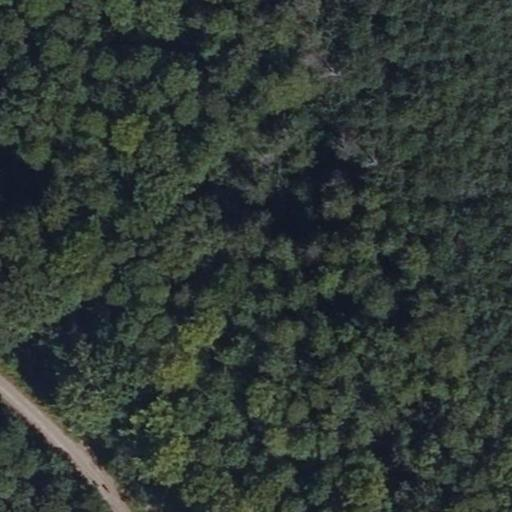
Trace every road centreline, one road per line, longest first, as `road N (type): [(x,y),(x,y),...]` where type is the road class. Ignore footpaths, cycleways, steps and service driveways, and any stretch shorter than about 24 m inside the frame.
road 1 (unknown): [(0,274),(35,317),(87,465),(151,511)]
road 2 (track): [(118,511),(87,465),(0,380)]
